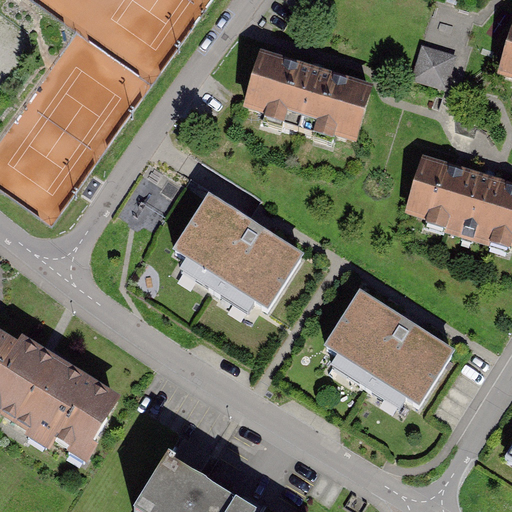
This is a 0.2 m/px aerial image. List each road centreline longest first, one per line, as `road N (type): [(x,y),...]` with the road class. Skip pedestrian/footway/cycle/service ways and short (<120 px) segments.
road 1 (residential): [(64,266),(77,286),(144,335),(427,511)]
road 2 (residential): [(64,266),(250,0)]
road 3 (residential): [(511,378),(428,511)]
